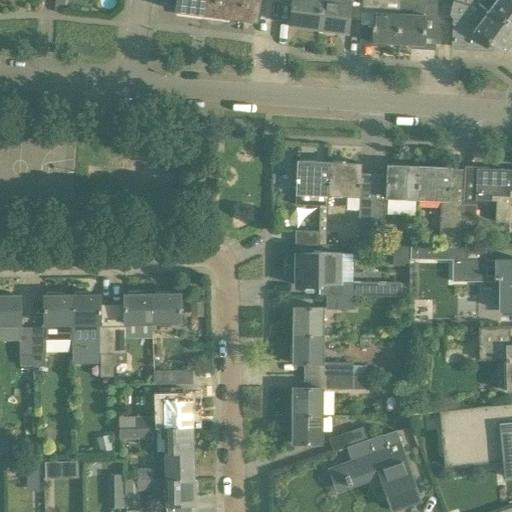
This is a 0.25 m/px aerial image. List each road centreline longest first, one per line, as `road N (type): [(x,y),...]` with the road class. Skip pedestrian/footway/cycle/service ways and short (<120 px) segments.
road 1 (residential): [(235,511),(228,288),(214,257),(0,260)]
road 2 (residential): [(510,111),(129,81)]
road 3 (residential): [(129,81),(0,73)]
